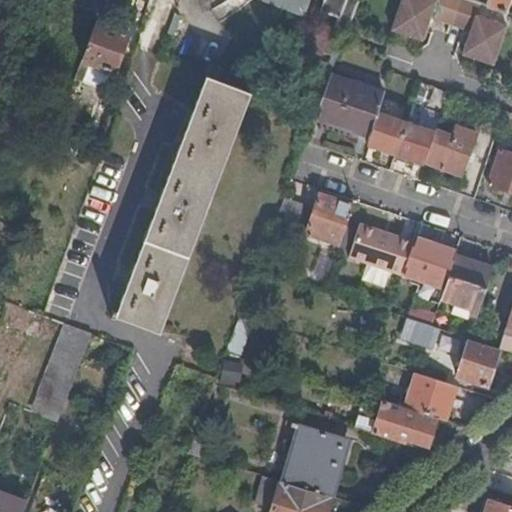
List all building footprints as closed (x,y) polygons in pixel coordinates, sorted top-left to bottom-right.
[(110,0),(135,9),(138,0),(110,0)] [(266,0),(308,16),(313,0),(266,0)] [(356,9),(359,0),(325,0),(321,10),(339,17),(336,26),(332,28),(311,21),(301,48),(321,55),(323,50),(338,56),(339,54),(346,34),(356,9)] [(460,0),(434,0),(434,2),(429,0),(405,0),(397,24),(426,34),(432,17),(452,24),(460,0)] [(485,6),(468,0),(460,0),(452,24),(473,31),(468,48),(497,58),(507,27),(482,18),(485,6)] [(509,0),(487,0),(485,6),(505,13),(509,0)] [(185,16),(179,14),(171,35),(177,37),(185,16)] [(129,34),(96,21),(82,58),(90,61),(115,70),(129,34)] [(426,34),(397,24),(395,30),(424,40),(426,34)] [(494,64),(497,58),(468,48),(466,54),(494,64)] [(320,58),(320,59),(335,64),(338,56),(323,50),(321,55),(320,58)] [(90,61),(82,58),(75,78),(83,80),(90,61)] [(307,96),(321,102),(331,74),(335,64),(320,59),(307,96)] [(321,102),(315,118),(370,137),(378,113),(385,92),(331,74),(321,102)] [(207,75),(206,77),(250,93),(251,92),(207,75)] [(250,93),(206,77),(119,310),(114,308),(111,315),(116,317),(117,315),(160,332),(250,93)] [(370,137),(368,144),(396,154),(407,123),(378,113),(370,137)] [(407,123),(396,154),(424,163),(425,162),(434,132),(407,123)] [(435,130),(434,132),(425,162),(461,175),(475,132),(456,125),(452,136),(435,130)] [(511,152),(500,149),(488,184),(511,192),(511,152)] [(339,251),(354,207),(320,195),(308,233),(337,242),(334,249),(339,251)] [(304,205),(285,198),(275,226),(293,233),(304,205)] [(402,274),(412,245),(400,241),(402,237),(362,224),(351,257),(402,274)] [(412,245),(414,240),(402,237),(400,241),(412,245)] [(450,275),(456,255),(457,251),(419,239),(406,275),(445,288),(450,275)] [(330,277),(337,258),(329,255),(323,274),(330,277)] [(323,274),(318,288),(325,291),(330,277),(323,274)] [(471,314),(478,316),(487,288),(450,275),(445,288),(442,298),(455,303),(472,309),(471,314)] [(469,320),(471,314),(472,309),(455,303),(451,313),(469,320)] [(433,325),(443,329),(455,333),(460,321),(437,313),(433,325)] [(433,325),(411,319),(405,337),(436,347),(443,329),(433,325)] [(92,332),(66,323),(39,393),(65,402),(92,332)] [(238,354),(245,329),(233,325),(225,350),(238,354)] [(500,349),(511,353),(511,336),(506,334),(500,349)] [(488,386),(500,349),(470,339),(458,376),(488,386)] [(237,382),(238,363),(219,362),(218,382),(237,382)] [(437,416),(447,419),(457,386),(417,373),(406,406),(437,416)] [(354,427),(403,443),(405,438),(429,445),(437,416),(406,406),(364,393),(354,427)] [(203,417),(189,453),(201,457),(215,421),(203,417)] [(333,496),(336,497),(336,495),(335,494),(351,440),(299,424),(282,479),(281,479),(280,481),(333,496)] [(328,511),(333,496),(280,481),(263,476),(256,501),(273,507),(270,511),(328,511)] [(0,511),(22,511),(27,502),(0,491),(0,511)] [(511,511),(511,506),(489,499),(485,511),(511,511)]
